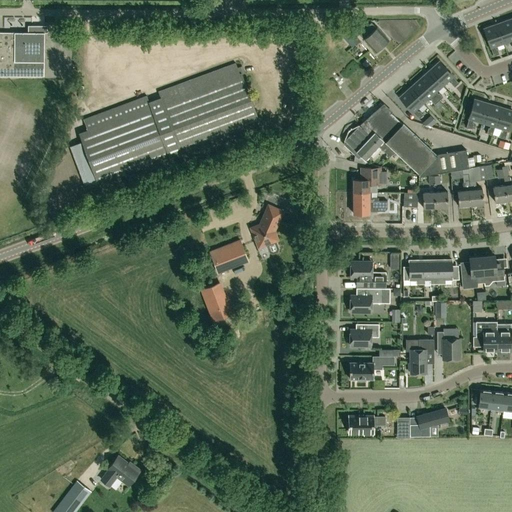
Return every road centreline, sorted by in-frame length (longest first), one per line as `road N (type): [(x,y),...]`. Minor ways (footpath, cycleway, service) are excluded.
road 1 (residential): [(443,28),(418,10),(0,12)]
road 2 (tertiary): [(0,256),(310,135)]
road 3 (residential): [(260,511),(66,364)]
road 4 (residential): [(511,368),(476,371),(415,398),(320,397)]
road 5 (residential): [(511,226),(323,231)]
road 6 (tertiary): [(310,135),(443,28)]
road 7 (residential): [(320,397),(323,231)]
